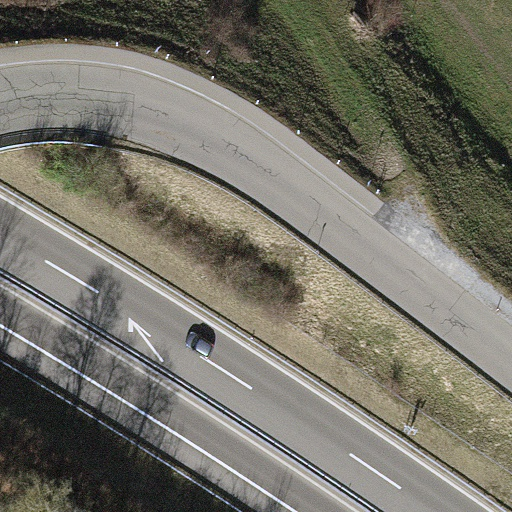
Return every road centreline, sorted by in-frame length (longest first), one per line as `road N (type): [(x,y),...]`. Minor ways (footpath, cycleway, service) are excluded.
road 1 (unclassified): [(511,367),(222,141),(141,108),(55,97),(0,108)]
road 2 (trunk): [(432,511),(0,234)]
road 3 (trunk): [(0,308),(322,511)]
